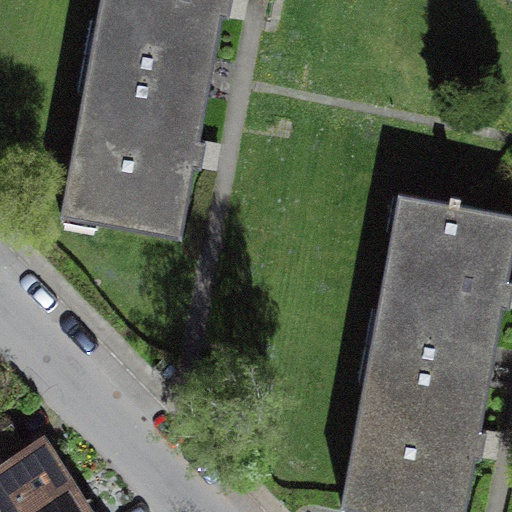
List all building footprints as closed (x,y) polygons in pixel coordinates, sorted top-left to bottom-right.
[(104,0),(91,67),(207,90),(225,0),(104,0)] [(207,90),(91,67),(59,221),(175,244),(207,90)] [(372,358),(493,380),(511,276),(511,223),(400,203),(372,358)] [(469,511),(493,380),(372,358),(344,511),(469,511)] [(0,511),(11,511),(71,475),(43,430),(23,443),(9,421),(0,426),(0,511)] [(93,511),(71,475),(11,511),(93,511)]
